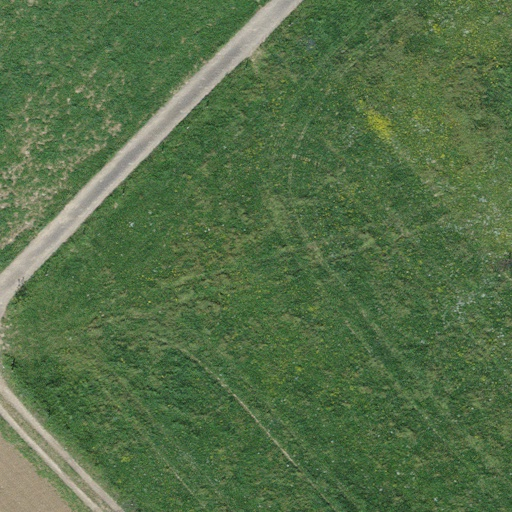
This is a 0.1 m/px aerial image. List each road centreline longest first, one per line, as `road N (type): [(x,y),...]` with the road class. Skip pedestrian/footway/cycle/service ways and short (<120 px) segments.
road 1 (track): [(0,308),(304,0)]
road 2 (track): [(0,386),(118,511)]
